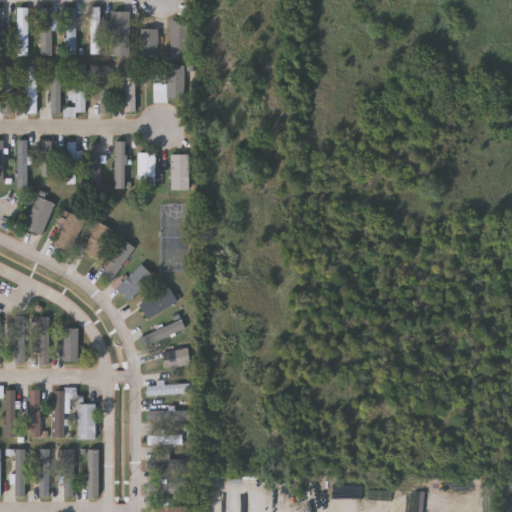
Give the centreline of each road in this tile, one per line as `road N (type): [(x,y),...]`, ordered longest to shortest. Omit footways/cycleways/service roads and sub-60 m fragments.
road 1 (residential): [(136,511),(136,381),(119,319),(85,284),(0,243)]
road 2 (residential): [(0,273),(66,307),(103,353),(109,511)]
road 3 (residential): [(0,131),(161,132)]
road 4 (residential): [(136,381),(0,381)]
